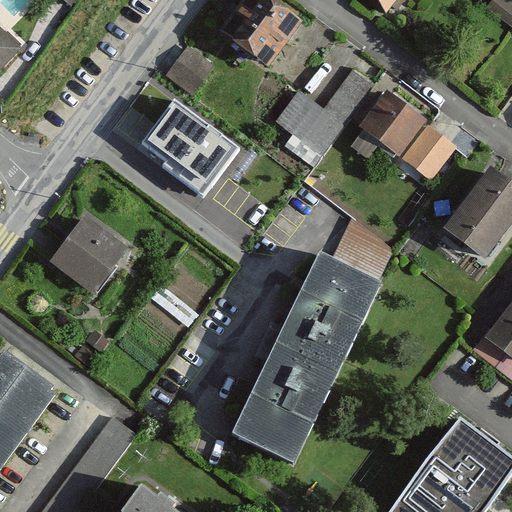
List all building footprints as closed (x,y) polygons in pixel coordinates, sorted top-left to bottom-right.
[(269,0),(246,0),(220,34),(266,70),(301,24),(269,0)] [(380,0),(388,11),(396,0),(380,0)] [(511,8),(500,0),(494,0),(488,10),(509,25),(511,20),(511,8)] [(0,33),(0,69),(18,51),(0,33)] [(189,49),(169,76),(194,94),(213,67),(189,49)] [(320,165),(376,79),(353,64),(328,104),(299,86),(277,121),(294,132),(286,144),(320,165)] [(424,123),(387,94),(361,127),(398,156),(424,123)] [(212,129),(173,100),(139,145),(179,175),(212,129)] [(451,146),(430,131),(415,152),(435,167),(451,146)] [(511,224),(511,186),(490,170),(445,229),(485,259),(511,224)] [(294,198),(280,188),(258,220),(272,229),(294,198)] [(330,263),(374,284),(391,250),(351,219),(330,263)] [(125,252),(84,220),(63,247),(58,254),(52,261),(50,264),(92,296),(125,252)] [(330,263),(319,257),(233,436),(293,464),(378,286),(374,284),(330,263)] [(511,325),(511,306),(503,318),(511,325)] [(511,358),(511,325),(503,318),(487,339),(511,358)] [(0,469),(56,393),(3,355),(0,358),(0,469)] [(511,364),(504,359),(495,370),(511,383),(511,364)] [(112,418),(41,511),(78,511),(135,436),(112,418)] [(484,511),(486,510),(511,473),(511,461),(461,421),(426,464),(391,511),(484,511)] [(165,502),(147,489),(130,511),(180,511),(184,508),(169,497),(165,502)]
